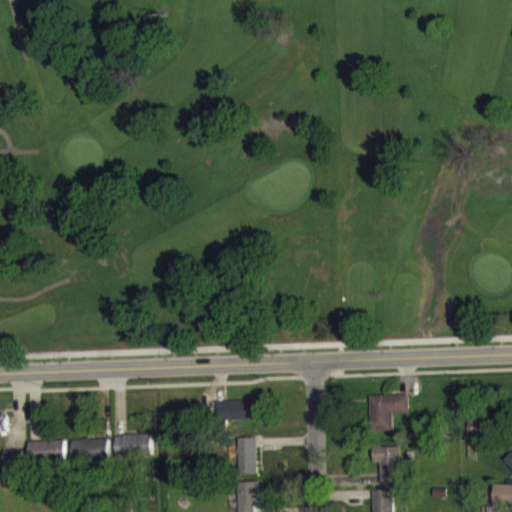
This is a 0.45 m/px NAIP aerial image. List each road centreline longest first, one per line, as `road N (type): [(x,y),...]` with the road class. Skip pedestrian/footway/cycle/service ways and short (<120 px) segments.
road 1 (tertiary): [(0,372),(511,352)]
road 2 (residential): [(313,360),(317,511)]
